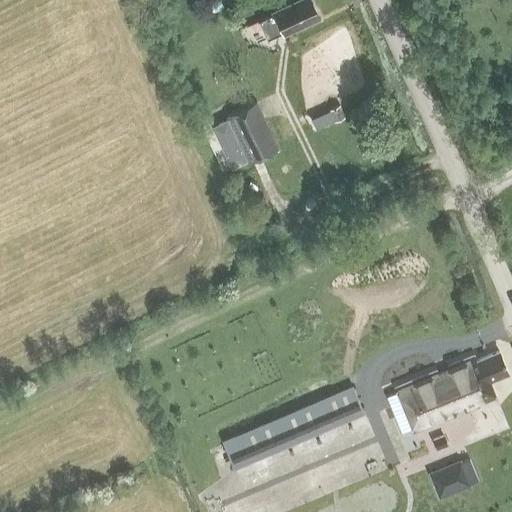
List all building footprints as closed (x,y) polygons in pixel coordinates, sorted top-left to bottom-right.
[(300,26),(318,18),(314,10),(316,9),(311,0),(310,1),(309,0),(299,0),(271,14),(272,15),(257,22),(266,41),(280,34),(281,36),(300,27),(300,26)] [(278,149),(256,101),(225,116),(247,163),(278,149)] [(344,117),(339,105),(329,109),(333,122),(344,117)] [(461,406),(464,414),(477,409),(476,406),(495,398),(488,382),(508,374),(499,352),(474,361),(472,357),(394,388),(413,434),(456,417),(453,409),(461,406)] [(363,412),(352,385),(221,441),(233,467),(363,412)] [(435,450),(447,445),(443,434),(431,439),(435,450)] [(467,459),(431,475),(440,498),(477,483),(467,459)]
